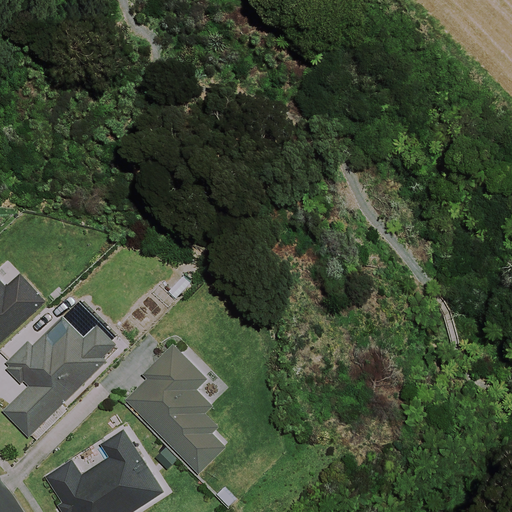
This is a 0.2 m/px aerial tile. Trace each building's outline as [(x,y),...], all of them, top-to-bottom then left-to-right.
[(197,286),(184,273),(167,291),(180,304),(197,286)] [(0,349),(46,302),(19,276),(7,288),(0,281),(0,349)] [(31,335),(2,362),(28,389),(6,410),(32,437),(113,360),(110,357),(125,343),(101,318),(87,331),(70,314),(38,343),(31,335)] [(208,379),(176,346),(144,378),(148,382),(129,401),(201,475),(231,445),(201,414),(212,404),(198,389),(208,379)] [(137,511),(166,492),(125,432),(103,447),(111,459),(84,477),(74,462),(49,479),(58,493),(51,498),(60,511),(137,511)]
